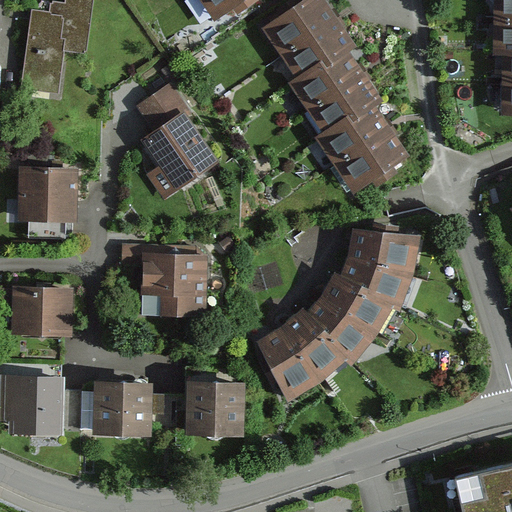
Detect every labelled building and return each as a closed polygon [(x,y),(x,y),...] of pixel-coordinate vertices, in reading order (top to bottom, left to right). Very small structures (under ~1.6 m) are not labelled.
[(31,6),(21,90),(60,95),(66,49),(85,51),(90,0),(52,0),(51,8),(31,6)] [(205,0),(215,13),(231,2),(236,9),(248,0),(205,0)] [(323,0),(303,0),(261,31),(297,80),(321,61),(328,69),(351,53),(358,47),(323,0)] [(511,0),(494,0),(494,55),(504,55),(511,55),(511,0)] [(297,80),(290,85),(322,133),(347,115),(354,124),(376,108),(384,102),(351,53),(328,69),(321,61),(297,80)] [(511,55),(504,55),(502,115),(511,114),(511,55)] [(164,195),(222,154),(171,82),(137,106),(153,127),(142,135),(148,142),(161,161),(147,171),(164,195)] [(322,133),(315,138),(354,192),(371,181),(377,189),(396,175),(390,167),(408,154),(376,108),(354,124),(347,115),(322,133)] [(19,161),(17,214),(30,214),(30,233),(74,234),(74,215),(77,215),(78,162),(19,161)] [(351,360),(375,335),(394,304),(400,306),(413,270),(421,229),(353,221),(349,246),(348,256),(344,264),(343,267),(336,263),(328,280),(319,292),(313,300),(308,304),(304,300),(298,305),(293,311),(284,318),(273,324),(259,333),(288,396),(316,380),(346,354),(351,360)] [(158,240),(123,240),(123,263),(143,263),(143,313),(207,313),(207,252),(197,244),(158,244),(158,240)] [(74,283),(14,281),(13,328),(73,330),(74,283)] [(256,300),(251,302),(254,313),(260,311),(256,300)] [(153,372),(95,371),(94,429),(151,430),(152,411),(166,411),(167,387),(152,386),(153,372)] [(64,373),(3,372),(1,426),(63,428),(64,391),(64,373)] [(246,374),(188,372),(187,398),(186,428),(244,430),(246,374)] [(511,511),(511,462),(452,475),(460,511),(511,511)]
